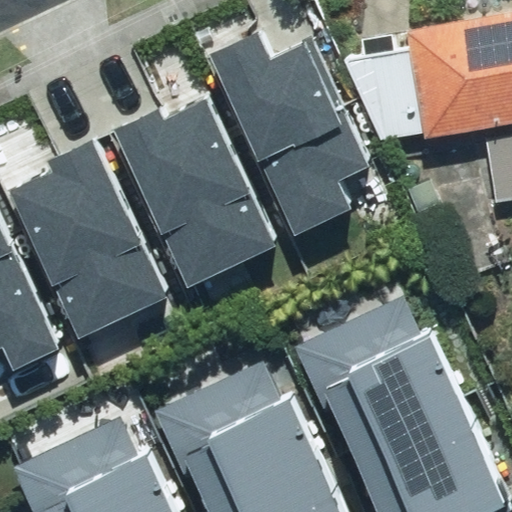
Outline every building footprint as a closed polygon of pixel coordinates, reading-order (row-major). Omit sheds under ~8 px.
[(511,16),(406,35),(424,135),(511,119),(511,16)] [(369,171),(306,47),(270,61),(259,33),(210,54),(295,237),(351,210),(340,184),(369,171)] [(276,247),(204,100),(163,119),(159,109),(115,130),(184,287),(276,247)] [(511,137),(495,141),(507,199),(511,197),(511,137)] [(166,297),(94,140),(50,160),(57,175),(15,194),(80,336),(166,297)] [(65,327),(0,188),(0,331),(10,327),(20,348),(65,327)] [(435,511),(446,511),(511,481),(511,467),(439,311),(426,317),(409,280),(300,330),(323,380),(337,374),(400,509),(428,496),(435,511)] [(272,343),(160,394),(204,500),(220,496),(227,511),(360,511),(298,377),(288,381),(272,343)] [(58,496),(65,511),(197,511),(157,427),(145,433),(128,397),(18,448),(43,502),(58,496)]
